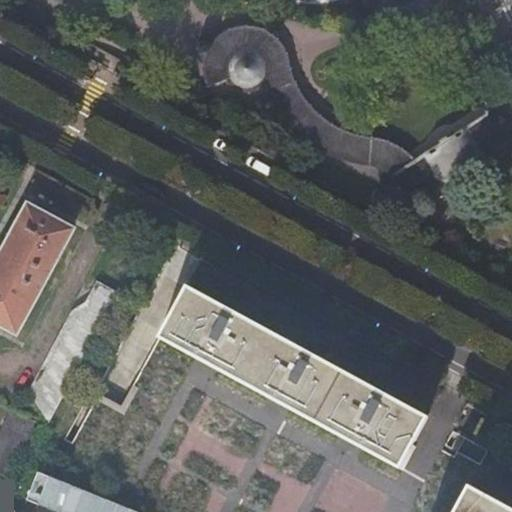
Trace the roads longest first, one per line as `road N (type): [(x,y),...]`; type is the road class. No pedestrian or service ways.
road 1 (secondary): [(511,329),(0,46)]
road 2 (secondary): [(0,111),(511,389)]
